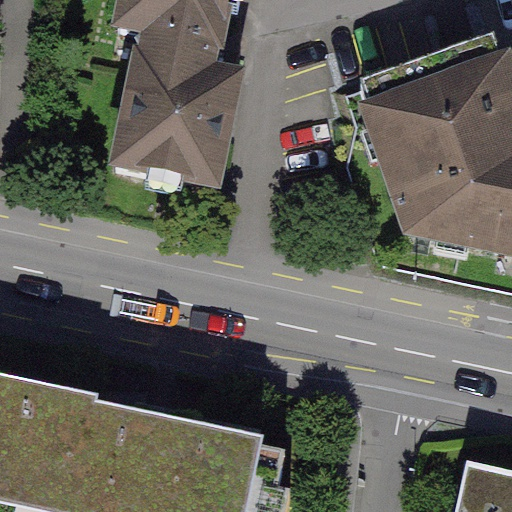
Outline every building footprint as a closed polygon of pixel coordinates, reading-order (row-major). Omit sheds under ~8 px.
[(246,0),(143,0),(136,38),(152,41),(124,191),(222,209),(254,35),(240,33),(246,0)] [(511,76),(491,21),(348,72),(400,229),(511,255),(511,76)] [(0,511),(19,422),(0,418),(0,511)] [(275,511),(283,477),(19,422),(0,511),(275,511)] [(511,511),(511,496),(462,486),(456,511),(511,511)]
